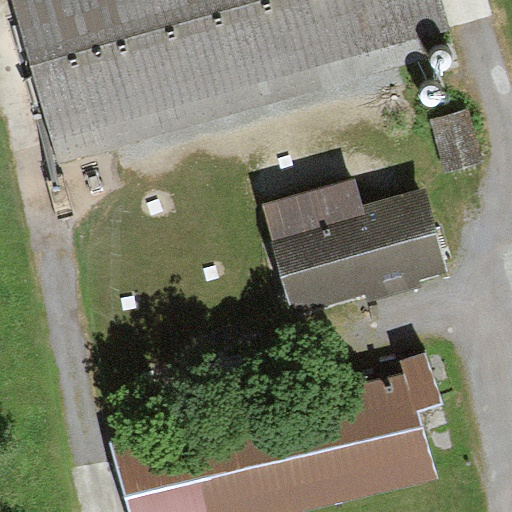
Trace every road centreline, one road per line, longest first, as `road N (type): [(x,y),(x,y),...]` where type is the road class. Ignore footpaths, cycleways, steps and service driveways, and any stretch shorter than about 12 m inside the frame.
road 1 (track): [(457,0),(497,159),(477,292),(511,496)]
road 2 (track): [(0,93),(94,511)]
